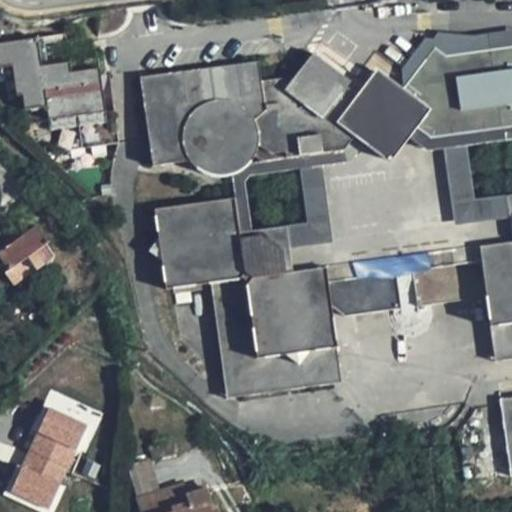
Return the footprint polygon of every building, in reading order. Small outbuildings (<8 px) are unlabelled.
[(438,32),(434,38),(489,44),(488,50),(496,49),(497,38),(438,32)] [(43,66),(39,37),(0,43),(0,67),(14,66),(18,96),(24,95),(25,110),(27,123),(41,121),(46,153),(119,143),(115,110),(106,112),(100,68),(98,58),(80,60),(82,71),(60,74),(59,64),(43,66)] [(489,44),(434,38),(402,74),(403,89),(399,94),(362,99),(357,95),(356,94),(347,87),(351,81),(313,53),(295,77),(262,81),(260,68),(252,62),(148,76),(142,84),(154,165),(174,163),(188,160),(192,162),(195,165),(199,169),(203,171),(207,173),(212,175),(217,176),(222,176),(227,175),(232,174),(241,170),(249,164),(254,156),(258,157),(264,161),(287,157),(345,149),(354,136),(365,144),(351,162),(301,169),(307,223),(287,226),(292,272),(286,273),(284,252),(261,235),(240,238),(235,198),(155,209),(159,237),(149,251),(162,262),(166,289),(212,283),(226,390),(235,396),(334,383),(341,374),(331,305),(345,316),(401,308),(418,305),(487,296),(491,326),(495,354),(503,360),(511,358),(511,194),(507,196),(474,200),(466,145),(427,151),(409,137),(417,127),(431,137),(511,126),(511,46),(496,49),(488,50),(489,44)] [(402,74),(434,38),(426,38),(402,69),(402,74)] [(82,71),(80,60),(59,64),(60,74),(82,71)] [(390,79),(377,69),(367,82),(357,95),(362,99),(399,94),(403,89),(390,79)] [(50,242),(38,226),(0,253),(0,255),(8,267),(10,270),(5,272),(14,285),(37,270),(47,264),(37,251),(50,242)] [(7,495),(46,511),(53,511),(97,412),(52,393),(7,495)] [(511,397),(501,399),(511,475),(511,474),(511,397)] [(186,493),(182,481),(135,497),(140,511),(167,511),(173,510),(172,506),(189,501),(186,493)] [(213,505),(207,486),(186,493),(189,501),(172,506),(173,510),(167,511),(219,511),(217,504),(213,505)]
